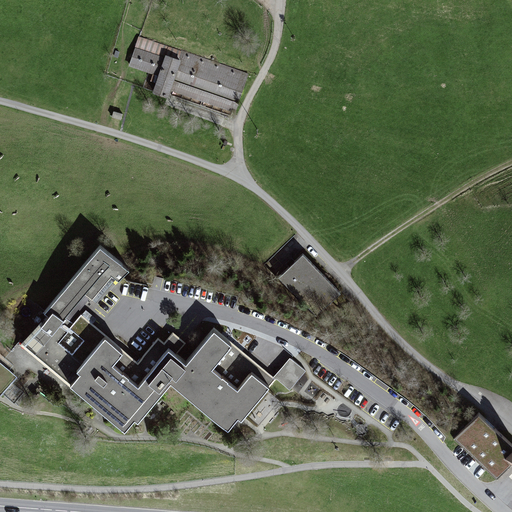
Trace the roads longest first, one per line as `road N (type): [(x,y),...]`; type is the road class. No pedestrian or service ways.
road 1 (unclassified): [(0,100),(241,173),(317,242),(378,322),(447,381),(511,417)]
road 2 (residential): [(502,511),(412,415),(312,346),(229,314),(162,302)]
road 3 (track): [(511,160),(339,270)]
road 4 (track): [(241,173),(243,126),(278,47),(286,0)]
